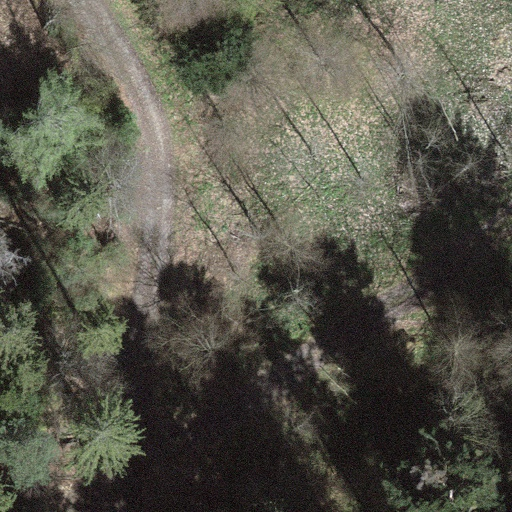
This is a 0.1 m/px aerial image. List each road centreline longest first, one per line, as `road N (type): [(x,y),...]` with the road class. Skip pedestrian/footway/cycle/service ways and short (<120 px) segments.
road 1 (track): [(69,511),(111,471),(155,162),(131,40),(101,0)]
road 2 (track): [(511,377),(486,357),(490,255),(511,228)]
